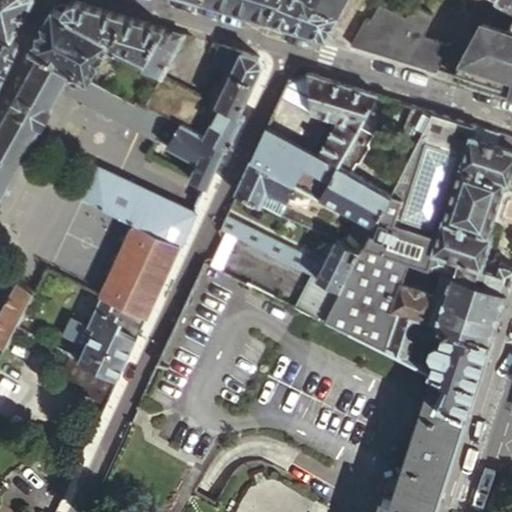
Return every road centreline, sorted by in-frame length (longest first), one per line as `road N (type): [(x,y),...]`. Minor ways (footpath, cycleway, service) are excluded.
road 1 (residential): [(285,45),(72,511)]
road 2 (residential): [(511,113),(285,45)]
road 3 (residential): [(285,45),(137,0)]
